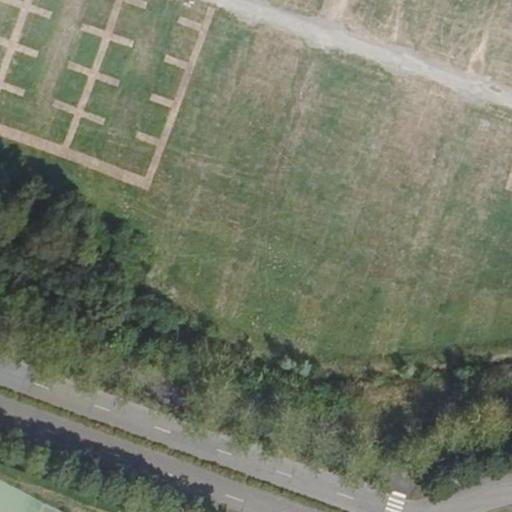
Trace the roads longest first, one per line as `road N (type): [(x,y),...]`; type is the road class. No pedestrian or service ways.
road 1 (tertiary): [(395,511),(0,371)]
road 2 (tertiary): [(0,415),(263,511)]
